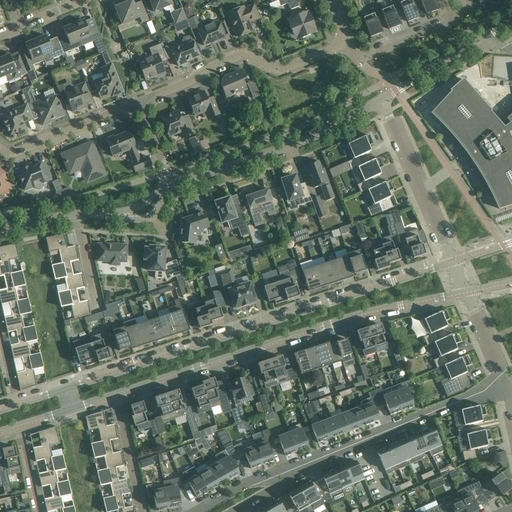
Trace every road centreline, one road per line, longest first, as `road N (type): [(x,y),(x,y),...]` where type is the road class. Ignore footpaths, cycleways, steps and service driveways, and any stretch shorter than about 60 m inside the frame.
road 1 (unclassified): [(66,411),(379,312),(465,294)]
road 2 (unclassified): [(453,262),(62,391)]
road 3 (unclassified): [(169,185),(299,142),(381,100)]
road 4 (residential): [(346,44),(284,68),(239,55),(139,103)]
road 5 (residential): [(506,385),(305,462)]
road 6 (residential): [(453,262),(381,100)]
road 7 (residential): [(139,103),(17,153),(0,147)]
road 8 (residential): [(356,58),(457,21),(460,0)]
road 9 (residential): [(305,462),(195,511)]
